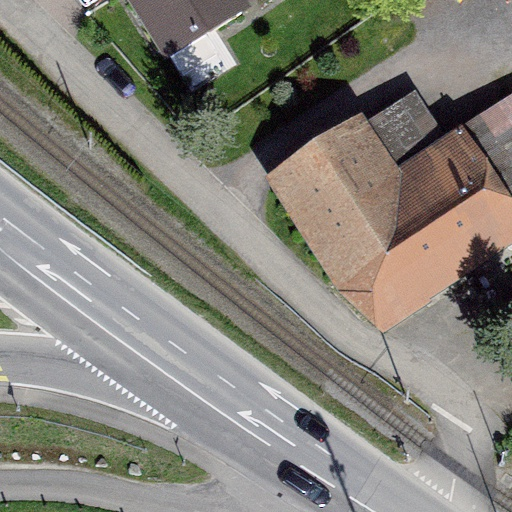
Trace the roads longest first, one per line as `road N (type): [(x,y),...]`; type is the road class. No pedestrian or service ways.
road 1 (unclassified): [(436,511),(465,442),(451,401),(313,302),(0,1)]
road 2 (unclassified): [(0,484),(80,486),(229,511),(267,504),(329,468)]
road 3 (secondary): [(0,231),(215,390)]
road 4 (motorway): [(0,358),(215,390)]
road 5 (secondary): [(215,390),(329,468)]
